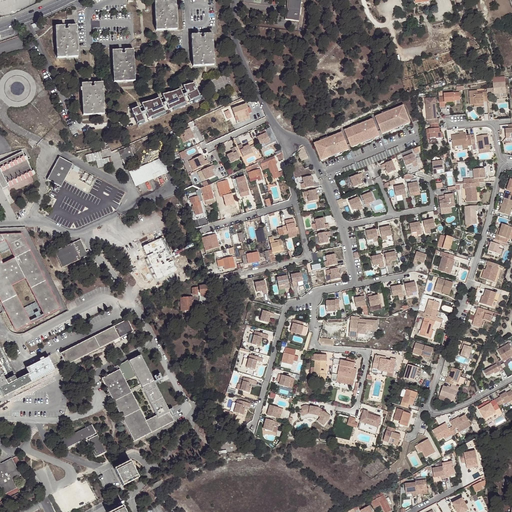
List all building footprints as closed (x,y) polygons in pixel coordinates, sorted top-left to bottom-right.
[(164,3),(163,0),(154,0),(156,31),(177,30),(175,0),(166,0),(167,3),(164,3)] [(288,0),(287,6),(287,8),(286,20),(299,21),(301,0),(288,0)] [(64,30),(64,26),(55,26),(57,58),(78,57),(76,25),(68,26),(68,29),(64,30)] [(200,38),(199,35),(191,35),(192,66),(213,66),(212,34),(203,34),(203,38),(200,38)] [(121,54),(121,50),(112,50),(114,82),(135,81),(133,49),(124,50),(124,53),(121,54)] [(91,87),(90,83),(81,84),(83,115),(104,114),(102,83),(94,83),(94,87),(91,87)] [(493,89),(493,94),(494,96),(497,96),(497,98),(506,97),(505,83),(493,83),(493,89)] [(136,109),(129,111),(135,125),(142,122),(140,117),(144,116),(146,120),(163,113),(161,108),(165,106),(167,111),(184,103),(182,99),(186,98),(188,102),(198,97),(192,84),(181,87),(185,95),(181,96),(178,90),(171,94),(160,96),(164,104),(159,105),(157,100),(151,103),(140,105),(142,113),(139,115),(136,109)] [(483,102),(488,102),(487,97),(487,93),(482,93),(482,95),(477,95),(477,93),(477,91),(468,92),(469,105),(473,105),(479,104),(479,102),(483,102)] [(444,97),(439,97),(440,108),(445,108),(445,103),(455,102),(455,101),(455,98),(460,97),(460,93),(444,94),(444,97)] [(247,109),(248,108),(246,103),(235,108),(237,114),(236,115),(237,117),(248,113),(247,110),(247,109)] [(429,120),(429,124),(431,124),(438,123),(439,123),(439,119),(437,119),(435,103),(426,104),(427,120),(429,120)] [(402,106),(374,117),(380,132),(387,129),(388,131),(402,125),(401,124),(408,121),(402,106)] [(237,114),(235,108),(232,109),(236,121),(237,123),(246,120),(250,118),(248,113),(237,117),(236,115),(237,114)] [(371,119),(344,130),(350,145),(357,143),(357,144),(371,139),(370,137),(377,134),(371,119)] [(438,123),(431,124),(431,129),(429,129),(429,133),(430,133),(430,138),(436,138),(436,139),(443,138),(443,134),(441,134),(441,132),(440,132),(439,128),(438,123)] [(189,129),(178,134),(180,138),(182,137),(185,142),(193,138),(189,129)] [(265,133),(256,137),(261,148),(266,146),(264,143),(269,141),(265,133)] [(341,133),(313,144),(319,159),(326,156),(327,157),(340,152),(340,150),(347,148),(341,133)] [(467,146),(472,145),(470,135),(466,135),(466,133),(464,133),(459,134),(451,135),(453,146),(453,147),(455,147),(455,145),(462,144),(467,144),(467,146)] [(477,136),(479,150),(490,148),(488,135),(477,136)] [(241,144),(237,146),(243,157),(252,153),(249,145),(243,148),(241,144)] [(239,159),(234,147),(230,149),(232,152),(226,155),(230,163),(239,159)] [(300,162),(308,159),(304,148),(296,151),(300,162)] [(410,149),(400,153),(405,165),(412,163),(413,166),(417,165),(410,149)] [(136,163),(130,150),(119,155),(125,167),(136,163)] [(21,151),(0,162),(0,186),(1,189),(7,186),(7,187),(34,173),(32,170),(31,171),(21,151)] [(99,152),(85,156),(87,164),(96,161),(98,168),(113,164),(111,156),(102,159),(99,152)] [(57,155),(46,179),(60,186),(71,162),(57,155)] [(201,155),(193,159),(197,168),(208,163),(207,160),(204,161),(201,155)] [(164,157),(129,173),(136,187),(170,171),(166,162),(163,164),(161,160),(164,158),(164,157)] [(277,171),(274,162),(275,161),(273,157),(260,163),(261,167),(267,165),(268,167),(273,180),(279,177),(279,176),(277,171)] [(391,160),(379,165),(381,169),(384,167),(387,173),(395,170),(391,160)] [(441,160),(431,162),(433,174),(437,174),(436,170),(443,169),(441,160)] [(259,163),(246,168),(247,171),(260,166),(259,163)] [(213,165),(201,170),(206,180),(214,176),(212,170),(214,169),(213,165)] [(471,179),(472,183),(479,183),(483,182),(483,178),(485,178),(484,169),(473,170),(473,179),(471,179)] [(259,170),(247,173),(249,182),(257,180),(258,181),(262,180),(259,170)] [(360,173),(349,177),(353,187),(362,183),(359,177),(362,176),(360,173)] [(311,176),(302,178),(303,183),(300,184),(301,189),(313,186),(311,176)] [(236,179),(237,184),(233,185),(236,193),(239,193),(247,190),(243,177),(236,179)] [(220,197),(231,195),(227,182),(217,184),(220,197)] [(417,182),(407,184),(409,196),(413,195),(412,192),(419,191),(417,182)] [(479,187),(479,183),(472,183),(463,184),(463,188),(465,188),(466,202),(476,201),(475,187),(479,187)] [(403,185),(393,187),(395,196),(401,195),(402,198),(406,197),(403,185)] [(210,187),(202,189),(205,200),(213,198),(210,187)] [(315,190),(303,192),(304,197),(307,196),(308,202),(317,200),(315,190)] [(370,192),(361,195),(365,207),(369,206),(368,203),(374,201),(370,192)] [(511,196),(510,196),(504,194),(503,198),(504,199),(502,204),(501,206),(499,213),(507,215),(510,209),(511,204),(511,196)] [(441,195),(437,196),(439,208),(450,207),(448,198),(442,199),(441,195)] [(343,197),(341,198),(336,200),(339,208),(342,206),(340,203),(345,201),(343,197)] [(357,197),(348,201),(351,209),(357,207),(358,210),(362,209),(357,197)] [(199,202),(192,204),(193,206),(194,211),(195,215),(202,214),(199,202)] [(477,205),(465,206),(466,224),(476,224),(476,210),(477,209),(477,205)] [(323,218),(314,219),(316,230),(329,227),(328,223),(324,224),(323,218)] [(433,218),(422,221),(425,232),(430,231),(429,229),(434,228),(433,218)] [(293,220),(285,221),(286,227),(282,227),(282,228),(284,235),(288,235),(287,233),(296,231),(296,230),(293,220)] [(419,221),(408,223),(410,233),(416,232),(416,234),(421,233),(419,221)] [(495,239),(502,242),(504,237),(508,239),(511,227),(502,224),(501,229),(498,235),(496,235),(495,239)] [(389,226),(379,228),(381,240),(386,239),(386,236),(391,235),(389,226)] [(375,228),(365,231),(367,240),(372,239),(373,241),(378,240),(375,228)] [(296,231),(287,233),(288,235),(288,237),(297,236),(297,235),(299,234),(298,229),(296,230),(296,231)] [(329,231),(317,233),(319,244),(328,242),(327,236),(330,235),(329,231)] [(30,323),(11,285),(24,278),(44,316),(60,308),(21,233),(0,234),(0,302),(2,305),(5,311),(15,331),(30,323)] [(216,235),(202,239),(206,251),(220,247),(216,235)] [(442,249),(445,236),(440,235),(437,248),(442,249)] [(446,236),(443,248),(449,250),(453,238),(446,236)] [(273,254),(281,252),(280,251),(284,250),(281,239),(277,240),(278,242),(274,243),(274,241),(273,237),(269,238),(273,254)] [(495,239),(493,239),(492,243),(490,242),(490,243),(489,246),(487,251),(500,255),(502,250),(498,249),(499,246),(501,246),(502,244),(502,242),(495,239)] [(85,252),(80,241),(73,244),(80,260),(90,256),(88,251),(85,252)] [(80,260),(73,244),(54,253),(61,269),(80,260)] [(384,253),(387,266),(391,265),(390,261),(396,260),(395,251),(384,253)] [(426,254),(416,251),(412,263),(416,264),(417,260),(423,263),(426,254)] [(246,255),(248,264),(259,261),(257,252),(246,254),(246,255)] [(455,256),(445,253),(444,257),(442,257),(438,270),(450,274),(455,261),(453,260),(455,256)] [(335,254),(325,256),(327,261),(324,261),(325,266),(337,264),(335,254)] [(381,254),(370,256),(372,265),(379,264),(379,267),(383,266),(381,254)] [(222,259),(224,266),(224,269),(234,267),(232,257),(222,259)] [(499,265),(488,262),(485,270),(486,270),(483,278),(497,283),(501,270),(499,270),(497,269),(499,265)] [(338,267),(326,270),(327,275),(329,274),(331,280),(340,278),(338,267)] [(300,272),(290,274),(292,287),(296,286),(295,282),(302,281),(300,272)] [(286,275),(276,277),(277,286),(284,284),(285,288),(288,287),(286,275)] [(438,278),(435,289),(442,291),(441,292),(449,295),(453,283),(438,278)] [(264,280),(254,283),(256,292),(262,291),(263,294),(267,293),(264,280)] [(404,283),(407,296),(411,294),(411,292),(416,291),(414,281),(404,283)] [(400,284),(390,286),(392,296),(397,295),(398,297),(403,296),(400,284)] [(484,297),(482,304),(492,307),(494,301),(495,298),(490,297),(492,291),(487,290),(484,297)] [(354,298),(356,307),(366,305),(363,293),(359,293),(360,296),(354,298)] [(371,293),(367,294),(370,306),(380,304),(378,294),(372,296),(371,293)] [(185,310),(188,310),(193,310),(193,297),(180,298),(180,300),(180,305),(180,309),(180,310),(185,310)] [(334,300),(325,300),(326,311),(339,311),(338,298),(334,299),(334,300)] [(428,300),(423,317),(423,318),(434,321),(441,323),(443,320),(437,318),(434,317),(436,311),(439,303),(428,300)] [(479,308),(473,325),(481,328),(484,320),(486,321),(490,322),(492,316),(493,312),(479,308)] [(262,310),(259,320),(267,322),(269,316),(273,317),(274,313),(262,310)] [(434,321),(423,318),(418,335),(429,338),(431,330),(432,325),(433,325),(434,321)] [(113,327),(119,338),(133,331),(127,319),(113,327)] [(292,323),(290,332),(301,335),(303,326),(304,322),(292,319),(291,323),(292,323)] [(358,319),(350,319),(350,324),(352,324),(352,329),(349,328),(349,333),(352,333),(351,336),(357,337),(358,333),(365,333),(365,329),(376,330),(377,320),(358,319)] [(113,341),(119,338),(113,327),(60,353),(66,365),(113,341)] [(252,344),(260,346),(263,338),(268,339),(269,335),(255,331),(252,344)] [(471,343),(463,341),(462,344),(464,345),(462,349),(460,355),(469,358),(472,348),(469,347),(471,343)] [(416,343),(413,352),(423,354),(422,356),(430,359),(433,349),(416,343)] [(510,355),(511,353),(511,347),(510,344),(498,350),(503,359),(507,357),(508,357),(507,356),(509,354),(510,355)] [(0,388),(4,396),(55,370),(48,357),(28,367),(31,372),(18,379),(14,371),(13,371),(0,345),(0,388)] [(500,373),(504,371),(492,348),(489,349),(488,351),(494,361),(491,363),(493,367),(484,371),(487,377),(494,373),(495,374),(500,372),(500,373)] [(295,356),(295,355),(284,353),(284,352),(281,362),(292,365),(294,360),(295,356)] [(382,355),(376,354),(375,367),(381,368),(381,369),(391,370),(396,370),(397,356),(392,356),(391,358),(386,358),(382,358),(382,355)] [(125,381),(119,369),(102,378),(134,441),(174,421),(140,355),(128,362),(135,375),(158,417),(148,423),(125,381)] [(257,361),(263,362),(264,358),(250,355),(247,367),(255,370),(257,361)] [(327,356),(314,355),(313,361),(315,361),(315,368),(314,374),(318,374),(318,376),(320,376),(319,382),(325,382),(326,369),(326,366),(327,356)] [(341,359),(338,375),(355,378),(357,370),(354,368),(355,362),(346,360),(341,359)] [(118,365),(119,369),(125,381),(135,375),(128,362),(128,360),(118,365)] [(418,367),(408,364),(404,378),(414,381),(418,367)] [(447,378),(445,382),(451,384),(455,385),(457,382),(458,382),(462,371),(452,368),(450,372),(448,379),(447,378)] [(291,377),(278,374),(277,377),(280,378),(279,384),(288,387),(291,377)] [(355,378),(338,375),(337,382),(354,385),(355,378)] [(257,381),(243,377),(241,384),(240,389),(249,392),(251,383),(256,384),(257,381)] [(455,385),(451,384),(450,388),(443,385),(440,395),(446,397),(445,398),(454,401),(459,387),(455,385)] [(403,396),(400,406),(407,408),(409,404),(412,405),(415,397),(417,392),(407,389),(404,397),(403,396)] [(505,404),(511,400),(511,392),(511,391),(507,393),(506,392),(500,396),(500,397),(504,403),(505,404)] [(500,397),(495,400),(499,406),(504,403),(500,397)] [(251,403),(237,399),(234,412),(243,415),(245,406),(250,407),(251,403)] [(495,410),(499,408),(499,406),(495,400),(495,399),(490,402),(489,400),(478,406),(485,418),(496,412),(495,410)] [(279,407),(270,405),(267,415),(279,418),(280,413),(278,412),(279,407)] [(300,410),(302,414),(306,413),(307,414),(309,413),(318,415),(320,416),(326,421),(330,415),(323,410),(319,409),(320,408),(306,405),(301,406),(302,409),(300,410)] [(396,409),(392,422),(406,427),(410,414),(402,411),(403,411),(396,409)] [(368,412),(361,410),(361,413),(363,413),(362,421),(366,422),(366,423),(380,426),(382,416),(368,413),(368,412)] [(453,427),(454,429),(458,427),(460,432),(472,426),(466,415),(460,418),(455,421),(454,420),(450,422),(453,427)] [(326,421),(320,416),(317,420),(324,425),(326,421)] [(356,418),(349,416),(347,424),(356,427),(357,422),(355,422),(356,418)] [(266,418),(263,428),(272,431),(274,426),(277,426),(278,422),(266,418)] [(453,436),(457,434),(454,429),(453,427),(450,429),(447,423),(434,430),(439,440),(445,437),(452,433),(453,435),(453,436)] [(64,448),(89,436),(93,434),(96,432),(92,424),(60,440),(64,448)] [(395,429),(388,426),(384,438),(390,439),(389,442),(397,445),(400,435),(394,433),(395,429)] [(94,436),(90,438),(88,439),(97,455),(105,451),(97,434),(94,436)] [(419,444),(423,450),(427,457),(436,452),(429,438),(419,444)] [(465,454),(461,455),(462,463),(466,462),(467,466),(469,466),(475,465),(478,464),(476,451),(464,453),(465,454)] [(0,485),(5,493),(15,488),(11,479),(19,475),(11,458),(0,463),(0,485)] [(442,479),(456,476),(454,462),(443,464),(443,458),(436,461),(438,468),(434,469),(436,482),(442,481),(442,479)] [(114,468),(123,485),(138,478),(130,461),(114,468)] [(71,511),(97,499),(87,479),(48,499),(54,511),(71,511)] [(160,480),(150,485),(152,489),(163,484),(160,480)] [(428,493),(427,480),(416,481),(416,482),(405,483),(406,492),(413,491),(413,493),(413,496),(418,496),(417,494),(428,493)] [(386,511),(389,511),(392,510),(383,492),(370,499),(375,508),(382,504),(386,511)] [(463,499),(453,504),(457,511),(468,511),(469,511),(463,499)]
